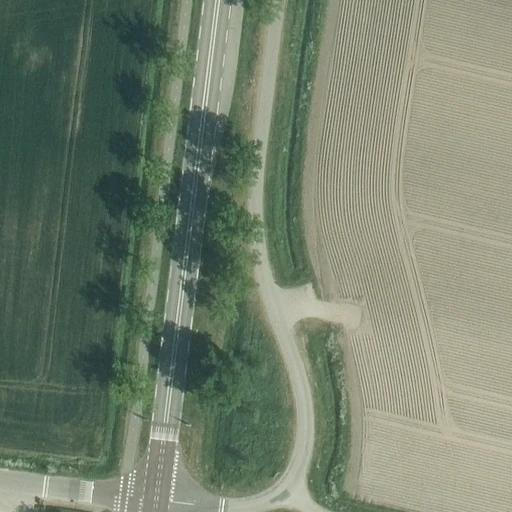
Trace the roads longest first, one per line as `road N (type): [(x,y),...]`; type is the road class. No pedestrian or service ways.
road 1 (unclassified): [(279,0),(253,212),(264,284),(301,385),(306,423),(286,490),(258,505),(220,508)]
road 2 (primary): [(154,500),(217,0)]
